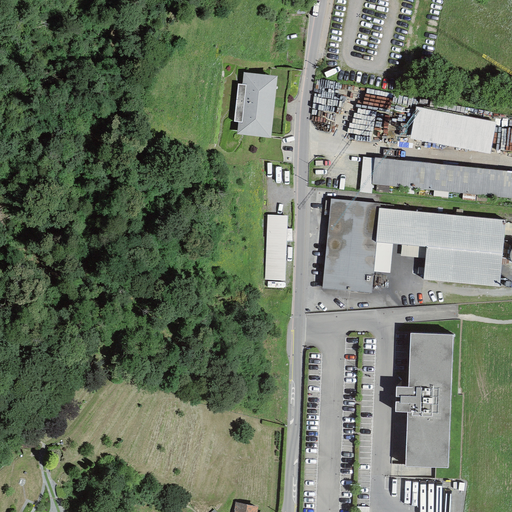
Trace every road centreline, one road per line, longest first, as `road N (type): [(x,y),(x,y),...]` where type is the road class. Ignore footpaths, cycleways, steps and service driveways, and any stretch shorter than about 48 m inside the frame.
road 1 (residential): [(321,0),(305,112),(288,511)]
road 2 (unknown): [(332,324),(325,511)]
